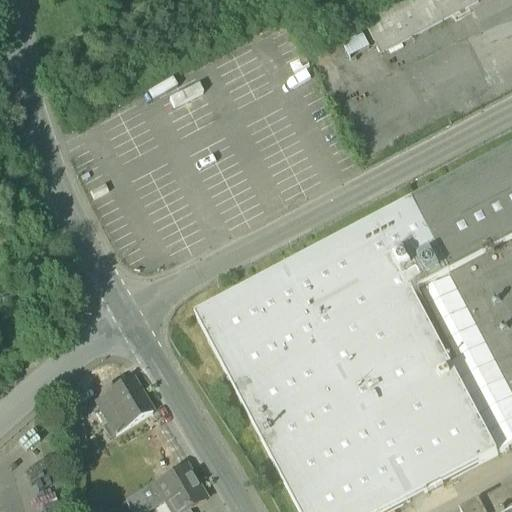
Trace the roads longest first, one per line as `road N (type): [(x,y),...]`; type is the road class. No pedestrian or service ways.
road 1 (residential): [(133,319),(511,112)]
road 2 (unclassified): [(8,0),(18,103),(72,219),(133,319)]
road 3 (unclassified): [(133,319),(249,511)]
road 4 (residential): [(0,429),(133,319)]
